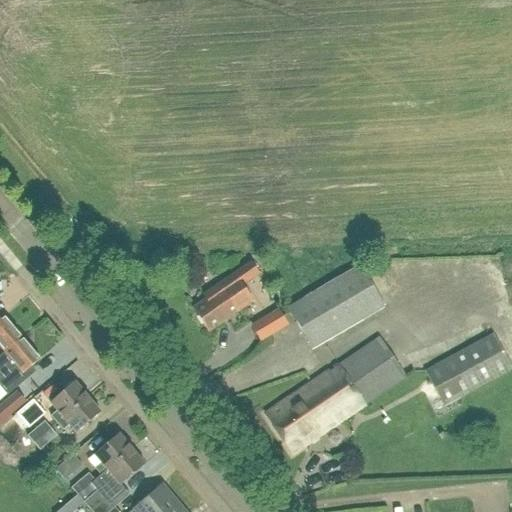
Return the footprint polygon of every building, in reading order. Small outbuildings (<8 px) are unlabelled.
[(192,308),(208,332),(251,300),(239,284),(256,272),(248,261),(202,295),(205,298),(192,308)] [(311,350),(384,308),(359,265),(287,308),(311,350)] [(268,337),(286,326),(278,312),(260,323),(268,337)] [(0,348),(3,352),(21,338),(2,316),(0,317),(0,348)] [(443,407),(511,370),(492,334),(423,371),(443,407)] [(292,453),(405,376),(378,337),(293,395),(265,414),(292,453)] [(3,352),(0,354),(0,386),(6,393),(30,373),(26,370),(39,359),(21,338),(3,352)] [(56,424),(86,398),(73,382),(48,403),(55,411),(49,416),(56,424)] [(9,416),(24,402),(16,393),(0,405),(0,421),(1,423),(9,416)] [(86,398),(56,424),(62,431),(68,426),(75,434),(99,413),(86,398)] [(32,443),(49,428),(43,421),(26,436),(32,443)] [(49,428),(32,443),(38,451),(56,436),(49,428)] [(93,454),(93,455),(101,463),(94,469),(99,475),(130,450),(117,434),(93,454)] [(119,485),(143,465),(130,450),(99,475),(100,475),(93,481),(76,495),(76,496),(82,503),(96,491),(107,506),(124,491),(119,485)] [(87,473),(70,488),(76,495),(93,481),(87,473)] [(167,511),(177,504),(161,484),(131,509),(133,511),(167,511)] [(76,495),(60,509),(62,511),(71,511),(82,503),(76,496),(76,495)]
